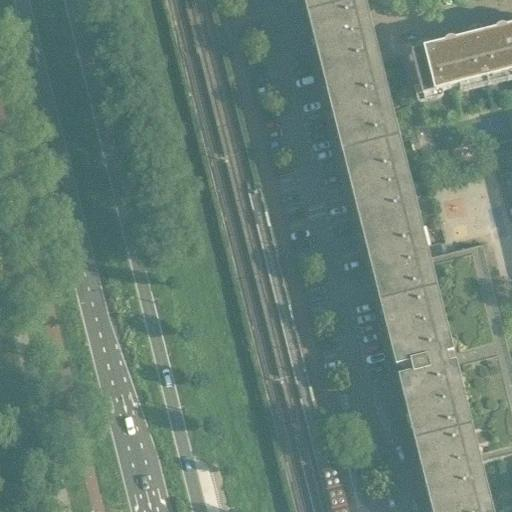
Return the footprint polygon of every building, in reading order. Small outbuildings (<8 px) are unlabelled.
[(301,0),(306,20),(364,7),(361,0),(301,0)] [(511,457),(511,372),(489,279),(481,248),(427,262),(364,7),(306,20),(341,159),(395,374),(421,479),(428,477),(436,509),(430,511),(490,511),(479,466),(511,457)] [(493,27),(495,33),(474,38),(485,82),(511,75),(511,28),(505,30),(504,24),(493,27)] [(442,40),(443,46),(410,54),(421,98),(485,82),(474,38),(454,43),(452,37),(442,40)] [(325,472),(320,473),(329,511),(347,511),(337,469),(329,471),(325,472)]
